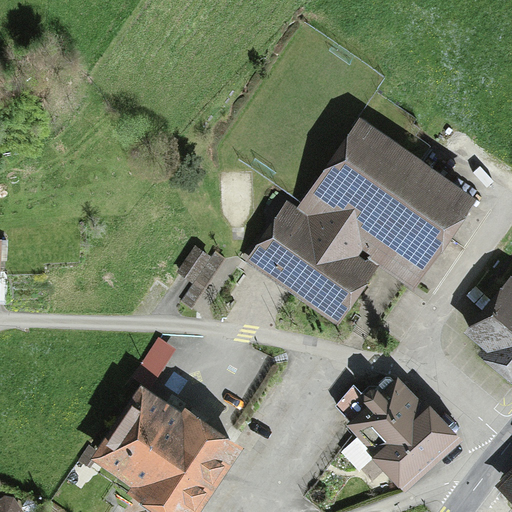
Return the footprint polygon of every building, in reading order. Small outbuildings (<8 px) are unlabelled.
[(255,251),(282,269),(293,267),(296,263),(304,268),(293,285),(336,314),(368,266),(371,261),(376,253),(407,273),(462,191),(416,161),(359,122),(317,184),(323,188),(317,197),(304,217),(287,205),(255,251)] [(195,246),(178,269),(189,277),(206,253),(195,246)] [(225,257),(213,249),(179,300),(191,308),(225,257)] [(511,376),(511,282),(471,332),(488,345),(482,352),(511,376)] [(395,382),(392,378),(382,387),(382,390),(385,393),(383,395),(377,388),(370,388),(366,392),(366,398),(368,403),(352,386),(336,404),(405,478),(450,437),(397,381),(395,382)] [(186,412),(182,418),(139,390),(98,452),(122,468),(134,476),(140,480),(136,486),(175,511),(185,511),(232,443),(203,424),(186,412)] [(0,511),(19,511),(20,510),(12,497),(5,496),(0,499),(0,511)]
